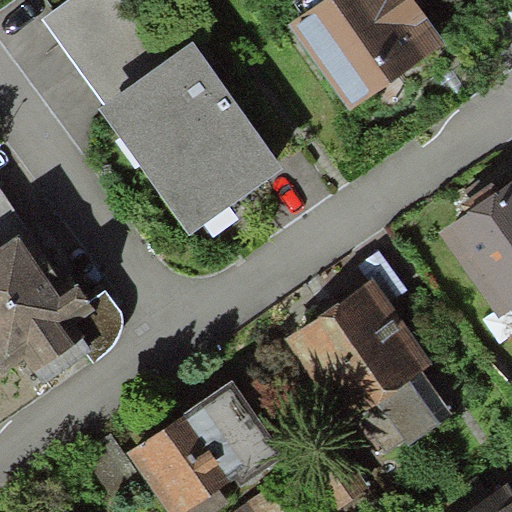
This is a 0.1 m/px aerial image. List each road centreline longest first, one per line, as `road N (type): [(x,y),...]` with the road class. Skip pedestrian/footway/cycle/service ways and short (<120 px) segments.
road 1 (residential): [(179,332),(511,97)]
road 2 (residential): [(0,88),(179,332)]
road 3 (residential): [(0,457),(179,332)]
